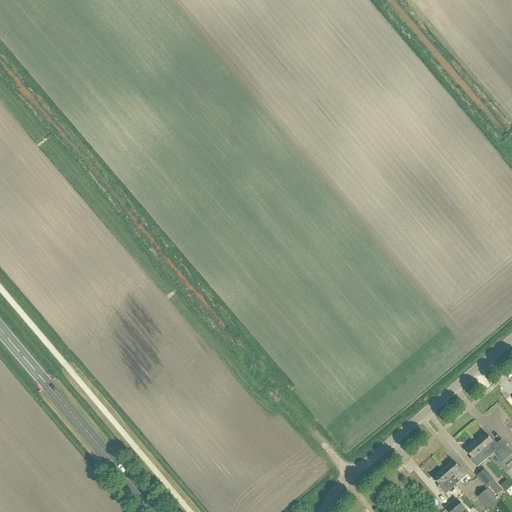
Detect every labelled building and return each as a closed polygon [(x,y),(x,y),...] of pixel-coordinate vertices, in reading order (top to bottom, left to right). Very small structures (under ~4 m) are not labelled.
[(475,443),(482,451),(488,458),(494,453),(503,462),(511,454),(511,452),(502,440),(497,445),(493,440),(492,441),(486,434),(475,443)] [(470,460),(477,468),(488,458),(482,451),(475,443),(465,451),(471,459),(470,460)] [(443,470),(450,478),(454,474),(460,482),(467,476),(461,468),(460,469),(453,461),(443,470)] [(477,475),(489,489),(496,483),(485,469),(477,475)] [(438,487),(445,495),(456,485),(450,478),(443,470),(433,479),(439,486),(438,487)] [(501,485),(507,492),(511,487),(511,486),(507,481),(501,485)] [(488,510),(497,502),(486,490),(477,498),(488,510)] [(456,500),(445,509),(448,511),(460,511),(464,509),(456,500)]
